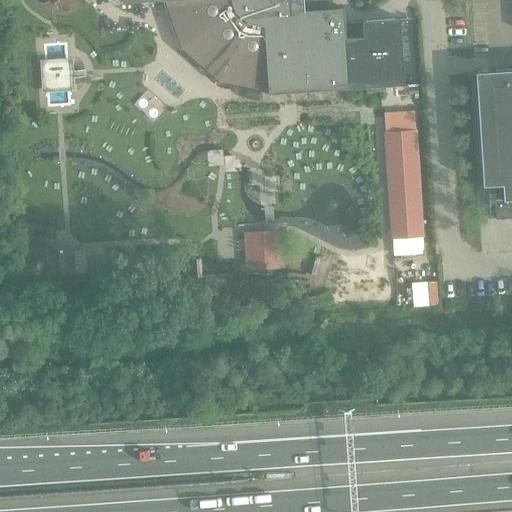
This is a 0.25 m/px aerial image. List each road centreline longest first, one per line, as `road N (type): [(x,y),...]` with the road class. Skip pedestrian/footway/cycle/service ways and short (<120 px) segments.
road 1 (motorway): [(511,440),(0,474)]
road 2 (unclassified): [(511,268),(482,270),(461,261),(451,242),(430,0)]
road 3 (motorway): [(511,488),(211,511)]
